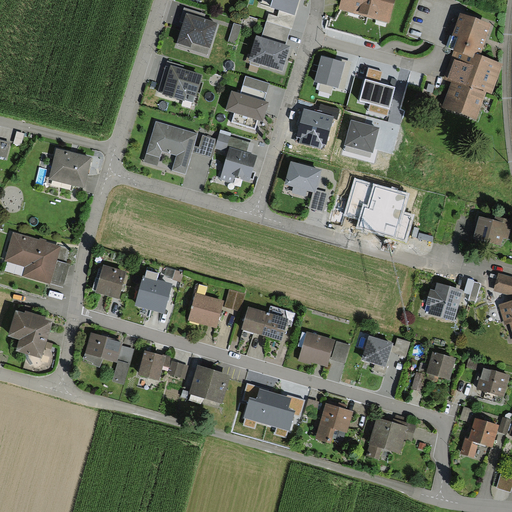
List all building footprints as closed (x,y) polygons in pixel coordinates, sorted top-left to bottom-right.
[(272,0),(270,7),(280,10),(278,17),(269,14),(267,22),(290,29),(291,29),(300,0),(272,0)] [(388,22),(394,0),(341,0),(339,9),(388,22)] [(185,7),(180,22),(183,23),(177,43),(179,44),(179,46),(207,55),(217,23),(204,19),(206,14),(185,7)] [(492,25),(461,13),(453,36),(451,35),(446,48),(454,50),(473,57),(474,53),(481,55),(492,25)] [(290,29),(267,22),(262,37),(285,45),(290,29)] [(228,42),(235,44),(241,26),(234,23),(228,42)] [(262,37),(257,36),(249,60),(251,61),(250,63),(259,66),(260,64),(282,71),(290,46),(285,45),(262,37)] [(473,57),(454,50),(443,79),(450,82),(441,107),(477,120),(487,92),(493,94),(504,63),(481,55),(474,53),(473,57)] [(335,59),(321,56),(314,82),(320,84),(318,91),(331,94),(333,87),(338,88),(345,62),(335,59)] [(353,61),(335,57),(335,59),(345,62),(338,88),(345,90),(353,61)] [(196,98),(203,75),(184,69),(186,65),(168,60),(158,92),(162,93),(162,95),(185,102),(187,95),(196,98)] [(382,72),(369,68),(360,100),(371,103),(369,110),(388,115),(395,87),(384,84),(379,82),(382,72)] [(246,76),(240,94),(265,102),(270,84),(246,76)] [(240,94),(232,91),(226,110),(235,113),(232,121),(255,128),(257,119),(262,121),(268,102),(265,102),(240,94)] [(321,104),(318,113),(334,117),(333,119),(337,120),(340,109),(321,104)] [(317,112),(304,108),(296,137),(301,138),(299,143),(321,149),(322,143),(326,144),(333,119),(334,117),(318,113),(317,112)] [(370,125),(351,120),(344,146),(345,146),(344,150),(370,157),(371,152),(373,153),(380,127),(370,125)] [(198,134),(156,121),(144,162),(158,166),(162,152),(176,156),(172,171),(186,175),(193,152),(194,146),(198,134)] [(230,147),(246,152),(249,142),(230,136),(231,133),(220,130),(217,139),(215,148),(228,152),(230,147)] [(24,134),(17,132),(14,143),(21,145),(24,134)] [(194,146),(193,152),(212,158),(215,148),(217,139),(203,135),(199,147),(194,146)] [(0,155),(7,157),(11,142),(0,139),(0,155)] [(228,152),(221,178),(234,182),(235,178),(250,182),(258,155),(246,152),(230,147),(228,152)] [(49,179),(85,188),(93,157),(57,148),(49,179)] [(322,170),(292,161),(285,185),(293,187),(292,193),(306,197),(308,191),(313,192),(315,193),(317,189),(322,170)] [(409,194),(355,179),(344,215),(359,219),(357,227),(372,231),(406,241),(413,216),(403,213),(409,194)] [(315,193),(313,192),(309,208),(324,213),(330,193),(317,189),(315,193)] [(511,221),(511,220),(495,216),(494,220),(480,216),(474,236),(499,244),(502,235),(508,237),(511,221)] [(14,233),(6,262),(24,267),(22,276),(64,287),(70,265),(66,264),(70,247),(58,244),(58,245),(14,233)] [(99,268),(94,289),(97,290),(97,291),(119,298),(127,272),(104,266),(103,269),(99,268)] [(183,273),(167,269),(164,277),(180,281),(183,273)] [(144,276),(136,305),(165,313),(173,284),(157,279),(158,274),(147,271),(146,276),(144,276)] [(493,292),(511,296),(511,276),(498,273),(493,292)] [(475,280),(468,278),(464,292),(471,294),(469,300),(476,302),(481,283),(475,281),(475,280)] [(454,321),(463,291),(437,283),(435,290),(431,289),(426,305),(430,307),(428,313),(454,321)] [(208,286),(199,284),(189,320),(217,328),(225,300),(205,295),(208,286)] [(246,294),(230,290),(225,307),(241,312),(246,294)] [(511,300),(499,305),(505,324),(509,323),(511,331),(511,300)] [(269,314),(250,308),(243,329),(281,340),(286,324),(290,325),(294,314),(271,307),(269,314)] [(25,314),(15,311),(7,336),(20,339),(17,350),(42,357),(52,322),(45,320),(45,317),(25,311),(25,314)] [(306,334),(301,333),(297,346),(302,348),(298,359),(326,368),(335,340),(307,331),(306,334)] [(123,342),(91,333),(86,353),(84,358),(93,363),(93,364),(100,367),(104,359),(118,362),(119,361),(122,346),(123,342)] [(393,343),(369,336),(362,360),(385,367),(391,351),(392,345),(393,343)] [(410,342),(397,338),(395,346),(392,345),(391,351),(406,356),(410,342)] [(350,346),(337,342),(332,360),(345,363),(350,346)] [(134,349),(122,346),(119,361),(130,364),(134,349)] [(163,355),(145,351),(138,374),(160,380),(164,366),(166,356),(163,355)] [(433,351),(427,373),(428,374),(427,378),(437,381),(438,376),(450,380),(456,358),(433,351)] [(163,354),(163,355),(166,356),(164,366),(169,368),(172,357),(163,354)] [(469,358),(467,368),(476,370),(479,361),(469,358)] [(184,379),(189,366),(171,360),(167,374),(184,379)] [(130,364),(119,361),(118,362),(112,381),(124,384),(130,364)] [(231,375),(198,365),(189,394),(222,404),(231,375)] [(510,375),(483,368),(481,377),(479,377),(476,390),(484,392),(482,398),(502,404),(510,375)] [(421,390),(425,374),(416,372),(412,388),(421,390)] [(265,390),(263,390),(264,388),(247,384),(242,400),(248,402),(243,418),(245,419),(243,426),(256,429),(258,423),(276,428),(274,435),(287,438),(289,432),(290,432),(295,416),(301,417),(306,400),(288,395),(287,397),(285,396),(265,390)] [(320,402),(309,399),(304,416),(315,419),(320,402)] [(354,412),(326,404),(316,439),(331,443),(335,430),(348,433),(354,412)] [(461,419),(466,421),(470,409),(464,407),(461,419)] [(393,421),(378,417),(367,455),(380,459),(383,448),(400,453),(405,437),(412,439),(417,425),(393,418),(393,421)] [(511,419),(503,417),(498,431),(507,434),(511,419)] [(499,425),(475,418),(469,437),(465,436),(460,454),(474,458),(478,443),(492,447),(499,425)] [(511,489),(511,477),(501,474),(496,488),(511,493),(511,489)]
